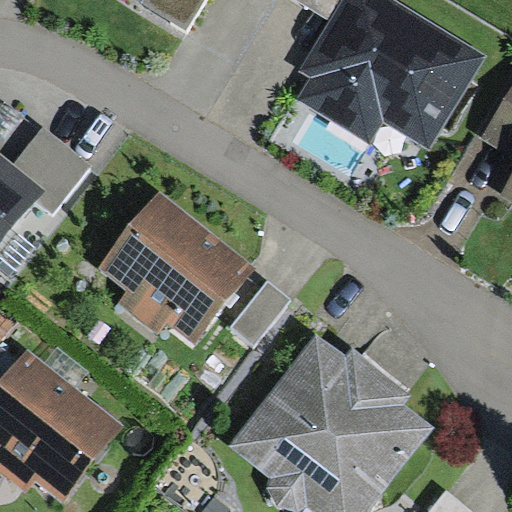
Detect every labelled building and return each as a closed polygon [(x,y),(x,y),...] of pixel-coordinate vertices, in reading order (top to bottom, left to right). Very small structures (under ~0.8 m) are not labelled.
[(202,0),(110,0),(180,40),(202,0)] [(412,149),(463,69),(354,0),(352,0),(302,80),(412,149)] [(511,205),(511,110),(492,144),(511,156),(511,187),(504,200),(511,205)] [(0,176),(0,265),(3,268),(77,176),(34,141),(3,179),(0,176)] [(237,275),(152,211),(102,277),(186,341),(237,275)] [(277,302),(257,288),(223,338),(243,352),(277,302)] [(304,353),(228,455),(305,511),(350,511),(410,432),(304,353)] [(101,434),(17,368),(0,389),(0,458),(50,498),(101,434)] [(442,511),(475,511),(459,496),(442,511)]
